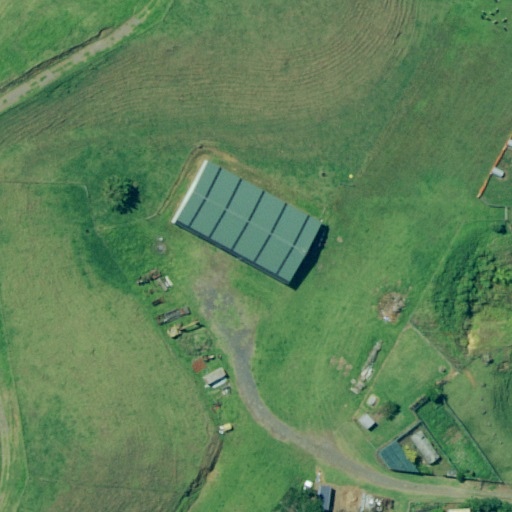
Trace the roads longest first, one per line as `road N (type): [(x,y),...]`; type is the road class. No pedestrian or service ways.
road 1 (track): [(153,0),(0,104)]
road 2 (track): [(0,387),(9,434),(0,507)]
